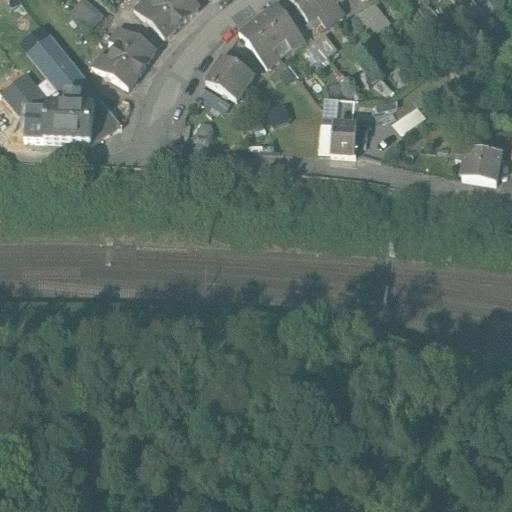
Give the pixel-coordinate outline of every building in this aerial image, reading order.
[(89,0),(87,0),(74,15),(95,34),(110,18),(89,0)] [(142,23),(165,46),(177,34),(178,35),(188,24),(187,24),(200,12),(187,0),(165,0),(164,1),(154,11),(142,23)] [(343,0),(291,0),(288,2),(308,27),(309,27),(313,32),(320,26),(316,21),(334,7),(343,0)] [(146,3),(134,15),(142,23),(154,11),(146,3)] [(356,19),(369,40),(393,26),(381,4),(356,19)] [(334,7),(316,21),(320,26),(325,32),(343,18),(334,7)] [(278,10),(240,40),(260,67),(273,57),(285,47),(298,37),(278,10)] [(103,113),(50,44),(49,44),(40,33),(32,39),(83,106),(92,118),(103,113)] [(118,35),(109,48),(120,55),(128,41),(118,35)] [(298,37),(285,47),(293,57),(305,47),(298,37)] [(319,70),(342,55),(330,38),(308,53),(319,70)] [(157,59),(129,41),(128,41),(120,55),(112,67),(102,81),(130,99),(139,85),(140,85),(148,73),(147,73),(157,59)] [(273,57),(260,67),(267,77),(280,66),(273,57)] [(112,67),(102,60),(92,75),(102,81),(112,67)] [(255,85),(224,66),(207,93),(238,112),(255,85)] [(38,106),(25,90),(16,97),(19,100),(16,102),(21,108),(24,106),(29,113),(38,106)] [(66,118),(49,117),(48,123),(46,153),(92,157),(95,120),(94,120),(82,120),(83,106),(67,105),(66,118)] [(123,139),(103,113),(92,118),(94,120),(95,120),(92,157),(123,139)] [(509,118),(475,113),(472,135),(506,140),(509,118)] [(360,116),(342,114),(341,125),(359,127),(360,116)] [(412,136),(421,148),(444,131),(434,119),(412,136)] [(48,123),(29,121),(27,152),(46,153),(48,123)] [(506,140),(472,135),(463,194),(498,199),(506,140)] [(358,141),(334,140),(332,173),(356,175),(357,152),(358,141)] [(368,142),(358,141),(357,152),(367,153),(368,142)]
